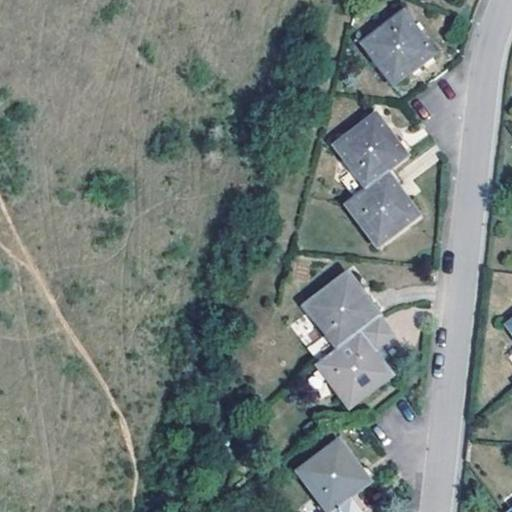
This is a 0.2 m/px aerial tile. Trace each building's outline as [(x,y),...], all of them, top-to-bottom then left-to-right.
[(409,19),(368,51),(400,92),(440,60),(409,19)] [(397,170),(411,160),(394,137),(381,121),(338,154),(369,193),(390,176),(397,170)] [(390,176),(404,193),(411,187),(397,170),(390,176)] [(369,193),(350,209),(383,252),(425,220),(407,197),(404,193),(390,176),(369,193)] [(307,312),(339,353),(361,337),(360,336),(379,322),(364,301),(348,282),(307,312)] [(394,380),(384,368),(379,361),(376,357),(383,351),(394,342),(379,322),(360,336),(361,337),(339,353),(340,354),(319,371),(335,392),(351,413),(394,380)] [(392,362),(383,351),(376,357),(379,361),(384,368),(392,362)] [(335,392),(319,371),(305,381),(321,402),(335,392)] [(298,478),(324,511),(340,511),(351,504),(355,501),(353,500),(356,498),(372,487),(356,466),(341,447),(298,478)] [(355,501),(351,504),(356,511),(367,511),(356,498),(353,500),(355,501)]
